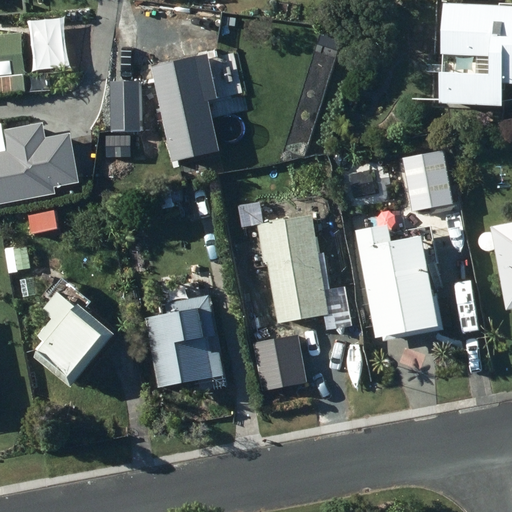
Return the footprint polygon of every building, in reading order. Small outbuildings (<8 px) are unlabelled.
[(454,58),(507,61),(506,81),(456,78),(454,107),(511,110),(511,11),(457,8),(454,58)] [(28,34),(0,36),(0,80),(32,78),(28,34)] [(115,86),(115,148),(118,148),(118,164),(132,164),(132,168),(143,168),(143,150),(148,150),(148,138),(169,134),(167,121),(170,121),(180,165),(229,155),(217,104),(226,102),(216,57),(142,73),(144,86),(115,86)] [(93,154),(76,156),(82,198),(99,196),(93,154)] [(170,162),(147,165),(149,185),(172,182),(170,162)] [(184,187),(157,193),(161,213),(181,209),(180,204),(187,202),(184,187)] [(464,191),(466,208),(481,205),(479,189),(464,191)] [(267,203),(243,208),(248,231),(264,227),(285,326),(332,316),(336,335),(361,330),(352,289),(339,292),(331,255),(326,256),(319,218),(291,224),(290,220),(274,223),(274,226),(272,227),(267,203)] [(58,210),(29,216),(33,238),(63,232),(58,210)] [(26,214),(15,216),(16,222),(28,221),(26,214)] [(370,215),(354,218),(357,232),(372,230),(370,215)] [(412,237),(413,246),(406,248),(403,229),(369,236),(390,343),(453,330),(436,244),(444,242),(442,231),(412,237)] [(31,247),(8,251),(12,275),(35,271),(31,247)] [(16,283),(19,301),(33,299),(30,281),(16,283)] [(171,294),(175,319),(153,323),(164,391),(232,380),(228,357),(222,358),(216,317),(221,316),(218,297),(204,299),(202,289),(171,294)] [(46,363),(83,393),(132,332),(86,295),(78,305),(66,295),(51,315),(59,322),(37,350),(48,360),(46,363)]
